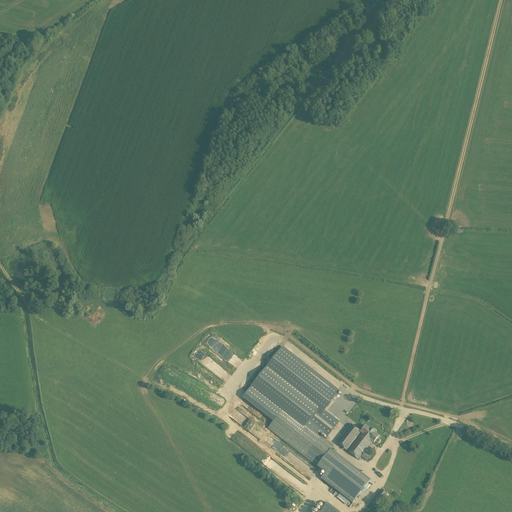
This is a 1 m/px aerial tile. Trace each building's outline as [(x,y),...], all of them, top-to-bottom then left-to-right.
[(352,503),(370,481),(330,449),(333,445),(284,407),(268,428),(325,473),(321,478),(352,503)] [(327,437),(339,422),(320,407),(309,421),(323,432),(323,433),(327,437)] [(361,432),(350,424),(336,442),(358,460),(373,442),(378,436),(365,426),(361,432)] [(365,452),(361,457),(368,462),(372,457),(365,452)] [(371,504),(376,508),(389,493),(383,489),(371,504)] [(339,511),(328,502),(319,511),(339,511)]
